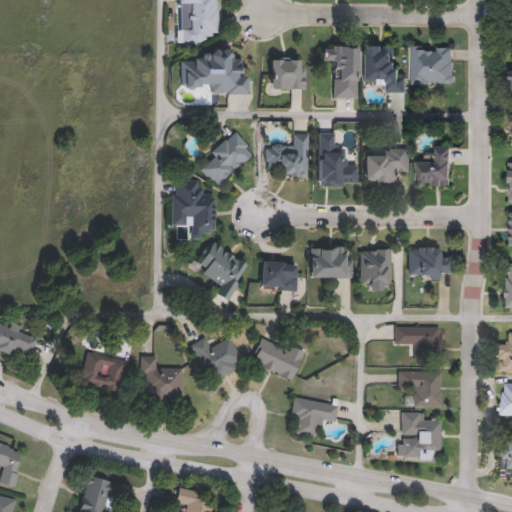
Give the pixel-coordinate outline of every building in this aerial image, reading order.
[(216,0),(216,41),(176,40),(176,0),(216,0)] [(322,61),(322,47),(356,47),(356,99),(332,99),(333,61),(322,61)] [(386,81),(363,81),(364,47),(400,47),(399,93),(385,92),(386,81)] [(453,48),(452,84),(412,84),(412,48),(453,48)] [(209,95),(209,89),(179,89),(180,56),(245,56),(245,95),(209,95)] [(303,90),(269,90),(269,60),(300,60),(300,68),(303,68),(303,90)] [(253,153),(216,186),(197,165),(234,132),(253,153)] [(307,134),(306,177),(278,177),(278,170),(263,170),(264,146),(292,147),(292,134),(307,134)] [(450,148),(450,187),(416,187),(416,161),(434,161),(434,148),(450,148)] [(363,156),(382,156),(382,149),(406,149),(406,171),(394,171),(394,183),(362,183),(363,156)] [(212,232),(200,232),(199,240),(189,239),(189,225),(170,225),(172,179),(201,180),(200,192),(213,192),(212,232)] [(226,301),(212,294),(218,283),(194,271),(209,243),(246,263),(226,301)] [(349,247),(349,277),(308,277),(308,247),(349,247)] [(437,278),(407,278),(407,247),(438,247),(438,257),(450,257),(450,273),(437,273),(437,278)] [(388,249),(388,284),(358,284),(358,249),(388,249)] [(294,262),(294,290),(259,290),(259,262),(294,262)] [(10,324),(37,336),(29,355),(17,350),(14,357),(0,350),(0,324),(8,328),(10,324)] [(412,344),(393,344),(393,327),(438,327),(438,362),(412,362),(412,344)] [(511,330),(511,371),(499,371),(500,341),(511,341),(511,330)] [(230,338),(242,365),(206,380),(190,344),(204,338),(208,348),(230,338)] [(303,352),(290,380),(250,362),(261,339),(287,350),(289,346),(303,352)] [(117,391),(77,384),(82,355),(122,362),(117,391)] [(180,368),(180,399),(140,399),(141,357),(155,358),(154,368),(180,368)] [(396,388),(396,372),(439,372),(439,407),(411,407),(411,388),(396,388)] [(511,415),(501,415),(502,381),(511,381),(511,415)] [(336,406),(334,422),(319,419),(316,437),(293,433),(296,416),(289,415),(292,399),(336,406)] [(398,458),(399,415),(439,416),(438,459),(398,458)] [(511,467),(503,467),(504,431),(511,431),(511,467)] [(0,484),(0,444),(23,450),(13,488),(0,484)] [(80,511),(77,511),(89,476),(114,484),(105,511),(80,511)] [(214,497),(210,511),(181,511),(183,505),(175,503),(178,489),(214,497)] [(0,511),(0,495),(15,499),(12,511),(0,511)]
